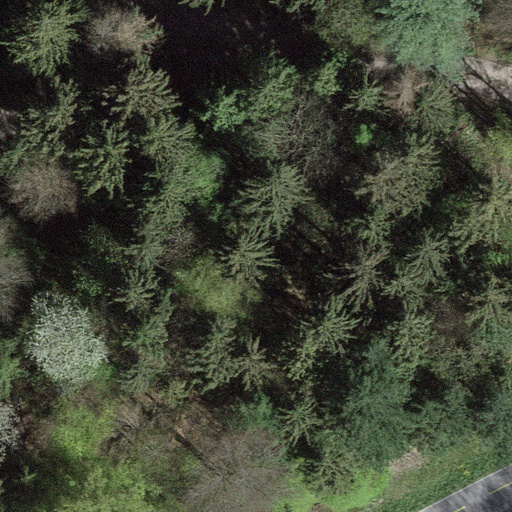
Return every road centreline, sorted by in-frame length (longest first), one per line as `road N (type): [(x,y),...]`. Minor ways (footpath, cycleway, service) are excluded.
road 1 (track): [(0,121),(186,82),(307,40)]
road 2 (track): [(511,86),(307,40)]
road 3 (track): [(307,40),(110,0)]
